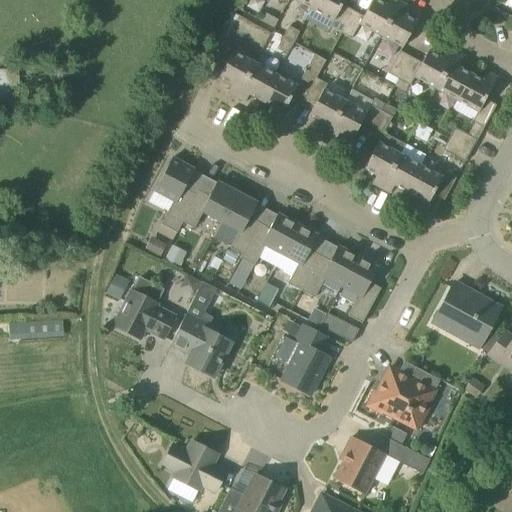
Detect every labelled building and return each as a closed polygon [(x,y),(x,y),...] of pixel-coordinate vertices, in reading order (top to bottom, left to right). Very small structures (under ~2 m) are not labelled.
[(293,0),(311,10),(316,0),(293,0)] [(342,6),(344,0),(316,0),(311,10),(333,22),(330,28),(340,33),(352,12),(342,6)] [(372,0),(363,18),(352,12),(340,33),(351,39),(360,25),(381,36),(399,3),(394,0),(389,0),(386,6),(375,0),(372,0)] [(402,48),(416,22),(404,15),(408,8),(399,3),(381,36),(402,48)] [(289,27),(283,37),(293,43),(299,32),(289,27)] [(283,37),(277,48),(287,54),(293,43),(283,37)] [(236,98),(253,67),(232,56),(236,48),(225,41),(213,63),(224,69),(219,79),(231,85),(227,93),(236,98)] [(421,63),(411,58),(395,87),(404,92),(413,78),(435,90),(454,56),(445,51),(441,59),(428,51),(421,63)] [(400,52),(387,75),(383,81),(395,87),(411,58),(400,52)] [(304,74),(303,77),(295,90),(274,78),(261,102),(273,109),(269,116),(278,122),(293,95),(303,101),(320,71),(325,61),(314,55),(304,74)] [(456,102),(471,75),(459,68),(463,60),(454,56),(435,90),(456,102)] [(261,102),(274,78),(253,67),(236,98),(245,103),(249,95),(261,102)] [(0,68),(0,110),(20,110),(19,68),(0,68)] [(317,131),(326,136),(344,103),(324,92),(332,78),(320,71),(303,101),(314,107),(309,117),(322,124),(317,131)] [(471,75),(456,102),(476,113),(472,121),(474,123),(484,128),(496,106),(485,100),(497,79),(487,74),(483,82),(471,75)] [(358,128),(369,134),(380,111),(369,106),(364,114),(344,103),(326,136),(335,141),(339,133),(352,140),(358,128)] [(382,109),(381,112),(391,117),(392,115),(395,109),(385,104),(382,109)] [(381,189),(399,154),(405,144),(383,133),(391,117),(381,112),(380,111),(369,134),(380,140),(364,170),(376,176),(372,184),(381,189)] [(451,135),(449,139),(471,151),(477,140),(468,135),(453,126),(453,127),(445,122),(441,129),(451,135)] [(477,140),(484,128),(474,123),(468,135),(477,140)] [(449,139),(442,150),(465,163),(471,151),(449,139)] [(406,193),(421,167),(399,154),(381,189),(390,194),(394,186),(406,193)] [(177,234),(183,223),(181,222),(195,195),(184,189),(194,170),(172,159),(154,192),(173,202),(161,225),(177,234)] [(440,178),(421,167),(406,193),(418,200),(414,207),(423,213),(433,195),(444,201),(456,179),(444,172),(440,178)] [(221,223),(237,193),(217,182),(209,197),(197,191),(195,195),(181,222),(183,223),(194,229),(203,213),(221,223)] [(243,255),(259,224),(249,219),(257,204),(237,193),(221,223),(239,233),(231,249),(242,255),(243,255)] [(282,255),(297,226),(277,215),(269,230),(259,224),(243,255),(242,255),(240,259),(254,266),(265,246),(282,255)] [(301,292),(320,257),(310,251),(318,237),(297,226),(282,255),(274,268),(292,277),(288,284),(301,292)] [(167,244),(152,236),(145,248),(160,256),(167,244)] [(172,246),(163,262),(177,269),(185,254),(172,246)] [(325,279),(342,288),(358,258),(337,247),(330,262),(320,257),(301,292),(314,299),(325,279)] [(362,324),(381,289),(370,284),(378,269),(358,258),(342,288),(358,297),(348,317),(362,324)] [(114,275),(105,294),(120,301),(129,282),(114,275)] [(201,284),(196,293),(211,300),(216,289),(201,282),(201,284)] [(266,283),(257,301),(269,308),(278,290),(266,283)] [(466,294),(454,287),(455,284),(454,284),(433,323),(478,348),(500,309),(478,297),(476,300),(467,295),(469,292),(468,291),(466,294)] [(159,305),(157,304),(132,291),(130,291),(112,326),(140,341),(147,327),(152,330),(150,334),(163,340),(175,317),(157,307),(159,305)] [(326,314),(314,308),(309,320),(320,325),(326,314)] [(328,314),(321,327),(334,334),(352,343),(359,329),(341,320),(328,314)] [(219,332),(208,327),(185,315),(170,344),(186,353),(187,350),(192,353),(186,364),(213,378),(230,343),(217,337),(219,332)] [(62,319),(8,321),(9,339),(63,337),(62,319)] [(288,320),(282,331),(294,338),(300,327),(288,320)] [(303,325),(294,342),(285,337),(275,357),(290,365),(281,381),(310,396),(329,359),(318,353),(326,337),(303,325)] [(511,338),(503,332),(487,355),(511,371),(511,338)] [(440,381),(404,362),(398,373),(389,368),(381,383),(383,384),(378,394),(375,392),(367,407),(381,414),(382,412),(418,431),(429,409),(426,407),(440,381)] [(472,380),(465,391),(476,399),(484,388),(472,380)] [(393,429),(388,437),(402,445),(407,437),(393,429)] [(364,495),(385,456),(379,453),(351,438),(344,451),(347,453),(334,479),(364,495)] [(217,456),(191,442),(186,452),(173,445),(162,467),(175,473),(173,478),(199,491),(202,487),(214,493),(225,472),(213,465),(217,456)] [(407,449),(399,464),(422,476),(430,461),(407,449)] [(231,487),(238,492),(250,473),(242,468),(231,487)] [(230,489),(218,511),(276,511),(280,505),(278,503),(284,490),(255,475),(244,496),(230,489)] [(353,511),(321,495),(312,511),(353,511)]
